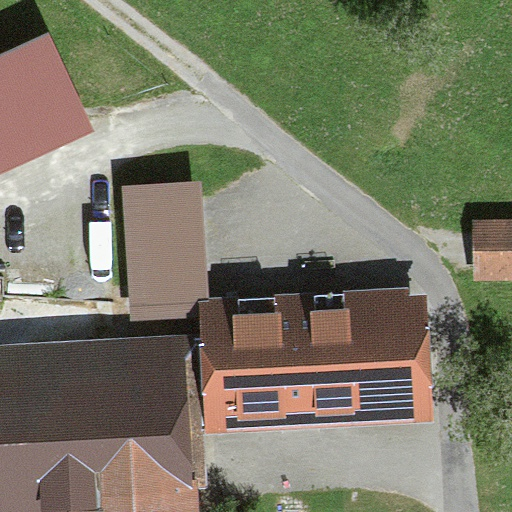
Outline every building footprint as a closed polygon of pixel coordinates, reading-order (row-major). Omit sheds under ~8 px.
[(50,45),(0,67),(0,164),(87,124),(50,45)] [(192,319),(185,204),(128,207),(135,322),(192,319)] [(511,236),(474,238),(475,282),(511,281),(511,236)] [(211,437),(421,426),(416,329),(206,340),(211,437)] [(175,511),(169,359),(0,365),(0,511),(175,511)]
